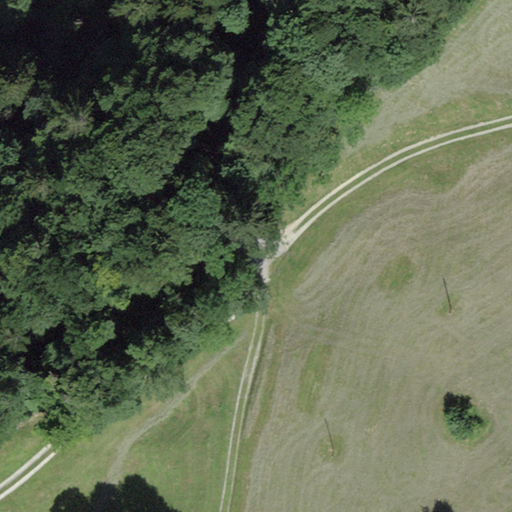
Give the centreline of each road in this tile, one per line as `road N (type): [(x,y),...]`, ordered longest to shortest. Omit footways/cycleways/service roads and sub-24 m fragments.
road 1 (track): [(269,265),(0,490)]
road 2 (track): [(289,0),(220,150),(217,176),(269,265)]
road 3 (track): [(511,122),(390,162),(328,202),(269,265)]
road 4 (track): [(269,265),(223,511)]
